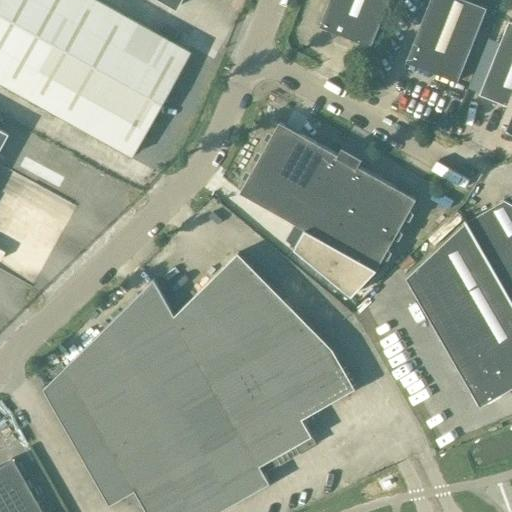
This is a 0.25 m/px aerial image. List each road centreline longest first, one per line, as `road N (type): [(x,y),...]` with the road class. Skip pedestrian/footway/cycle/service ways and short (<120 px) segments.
road 1 (unclassified): [(255,53),(188,184),(0,367)]
road 2 (unclassified): [(482,176),(255,53)]
